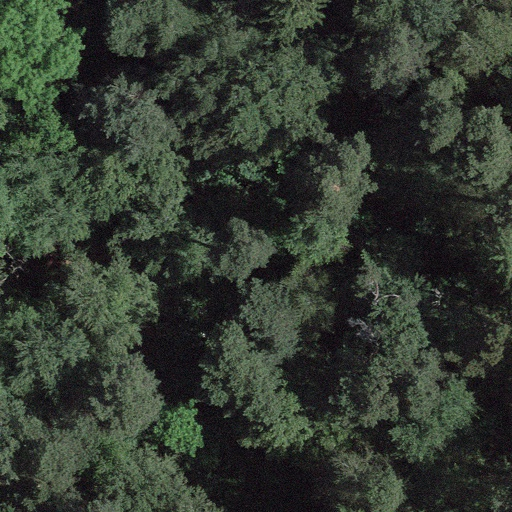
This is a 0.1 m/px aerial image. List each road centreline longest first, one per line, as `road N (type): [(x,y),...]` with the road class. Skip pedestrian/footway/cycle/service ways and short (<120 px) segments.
road 1 (track): [(0,67),(127,348),(150,511)]
road 2 (track): [(127,348),(131,162),(287,0)]
